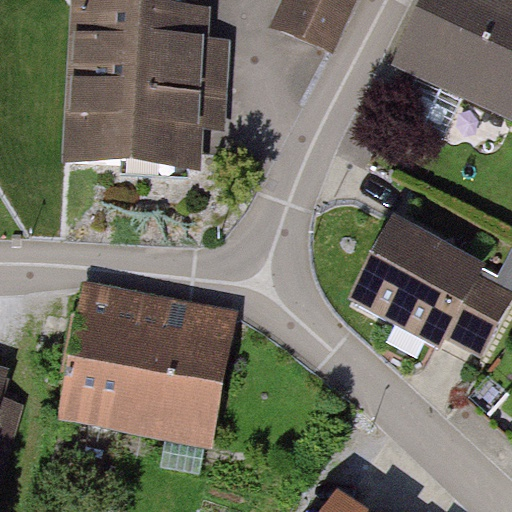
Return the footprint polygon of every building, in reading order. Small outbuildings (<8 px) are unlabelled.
[(115,0),(115,16),(208,22),(209,0),(115,0)] [(289,0),(275,32),(331,57),(356,0),(289,0)] [(511,117),(511,10),(489,0),(437,0),(405,68),(511,117)] [(198,181),(208,22),(115,16),(79,14),(69,173),(198,181)] [(511,254),(498,277),(394,222),(353,303),(441,348),(446,338),(462,347),(483,358),(511,308),(511,254)] [(213,464),(239,322),(91,295),(65,437),(213,464)] [(0,438),(15,384),(0,379),(0,438)]
